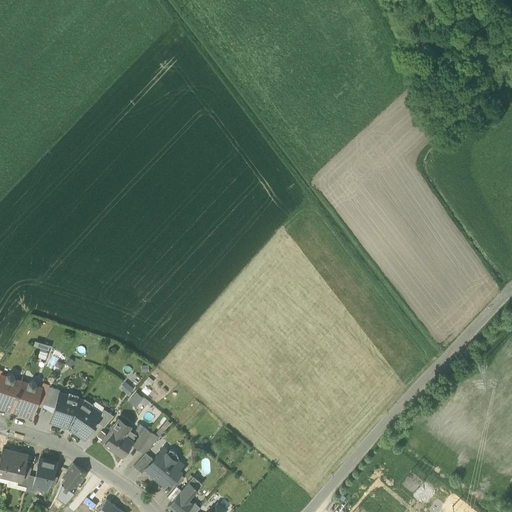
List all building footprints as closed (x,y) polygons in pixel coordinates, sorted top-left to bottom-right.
[(4,408),(12,410),(20,384),(13,382),(15,377),(13,374),(10,373),(7,374),(5,378),(0,376),(0,408),(2,409),(4,408)] [(28,381),(15,377),(13,382),(20,384),(27,387),(28,381)] [(27,387),(20,384),(12,410),(19,412),(20,415),(23,416),(25,414),(33,417),(36,406),(37,401),(41,389),(35,387),(36,384),(35,381),(31,380),(28,381),(27,387)] [(124,380),(118,386),(126,393),(131,387),(124,380)] [(37,401),(43,403),(49,386),(42,384),(42,386),(41,389),(37,401)] [(60,390),(49,386),(43,403),(54,407),(59,391),(60,391),(60,390)] [(133,406),(141,396),(134,390),(126,400),(133,406)] [(49,422),(68,428),(70,425),(74,410),(81,398),(71,395),(69,399),(59,396),(60,391),(59,391),(54,407),(52,411),(49,422)] [(90,404),(81,398),(74,410),(70,425),(68,428),(85,439),(96,424),(94,422),(95,421),(101,412),(100,411),(97,415),(87,408),(90,404)] [(43,403),(42,406),(52,411),(54,407),(43,403)] [(100,411),(90,404),(87,408),(97,415),(100,411)] [(95,421),(104,427),(113,415),(103,408),(100,411),(101,412),(95,421)] [(114,428),(124,435),(127,430),(129,427),(118,419),(115,423),(114,423),(112,426),(106,434),(105,434),(101,439),(105,442),(114,428)] [(122,455),(132,440),(124,435),(114,428),(105,442),(104,444),(122,455)] [(131,446),(138,450),(150,433),(143,429),(131,446)] [(135,435),(127,430),(124,435),(132,440),(135,435)] [(138,450),(143,454),(145,452),(157,438),(150,433),(138,450)] [(175,458),(178,455),(177,454),(177,453),(176,452),(175,451),(174,450),(172,449),(171,449),(170,448),(167,451),(163,447),(153,458),(146,467),(146,468),(152,473),(152,476),(164,486),(168,481),(171,483),(171,482),(179,473),(181,471),(178,469),(182,464),(175,458)] [(0,473),(9,476),(15,452),(2,449),(0,457),(0,458),(0,473)] [(28,455),(15,452),(9,476),(18,478),(22,479),(25,466),(28,455)] [(153,458),(145,452),(143,454),(133,466),(142,473),(146,468),(146,467),(153,458)] [(36,485),(46,488),(47,486),(52,474),(57,462),(40,457),(35,476),(33,485),(36,485)] [(62,483),(73,491),(87,473),(73,463),(66,472),(69,473),(62,483)] [(17,484),(26,486),(29,474),(31,467),(25,466),(22,479),(18,478),(17,484)] [(171,482),(176,486),(184,477),(179,473),(171,482)] [(35,476),(29,474),(26,486),(25,491),(34,493),(36,485),(33,485),(35,476)] [(47,486),(52,489),(58,477),(52,474),(47,486)] [(168,505),(176,511),(185,511),(186,511),(193,503),(193,502),(189,499),(202,483),(193,475),(181,489),(171,500),(168,505)] [(74,492),(73,491),(62,483),(56,496),(65,503),(74,492)] [(181,489),(176,486),(167,496),(171,500),(181,489)] [(93,489),(86,498),(96,506),(103,497),(93,489)] [(48,504),(53,507),(57,498),(53,495),(48,504)] [(93,510),(96,506),(86,498),(83,502),(93,510)] [(123,511),(106,499),(96,511),(123,511)] [(186,511),(187,511),(195,511),(200,507),(193,501),(193,502),(193,503),(186,511)] [(221,511),(225,508),(218,502),(214,507),(212,505),(206,511),(221,511)]
